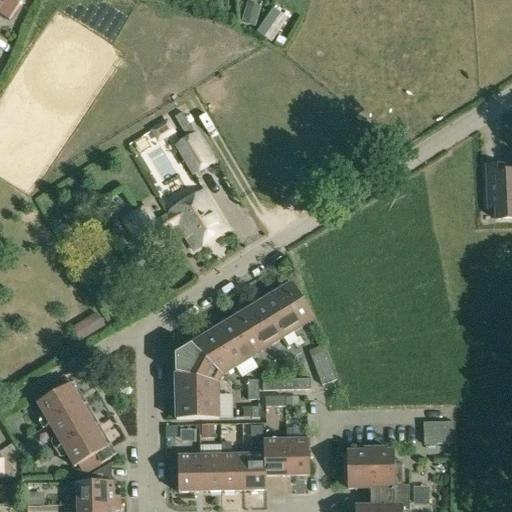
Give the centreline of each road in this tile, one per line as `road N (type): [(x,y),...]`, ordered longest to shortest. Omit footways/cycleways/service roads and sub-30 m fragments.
road 1 (residential): [(148,511),(145,321),(511,96)]
road 2 (residential): [(325,511),(322,417),(452,414)]
